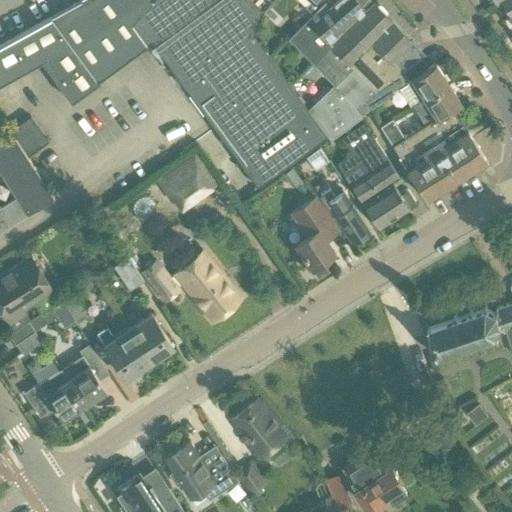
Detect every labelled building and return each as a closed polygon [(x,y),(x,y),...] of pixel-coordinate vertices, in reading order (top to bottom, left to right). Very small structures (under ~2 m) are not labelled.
[(77,0),(50,15),(69,41),(82,58),(96,78),(144,42),(130,22),(151,0),(77,0)] [(151,0),(130,22),(144,42),(145,41),(144,41),(149,37),(258,181),(327,129),(259,39),(265,13),(276,0),(151,0)] [(336,0),(334,3),(330,0),(325,0),(312,13),(288,37),(306,55),(316,44),(318,43),(347,18),(361,5),(368,0),(336,0)] [(310,0),(304,6),(312,13),(325,0),(310,0)] [(411,42),(369,0),(368,0),(347,18),(318,43),(306,55),(334,83),(310,107),(327,129),(325,131),(330,138),(362,115),(361,114),(354,104),(402,71),(401,70),(392,61),(411,42)] [(511,0),(495,0),(505,16),(511,11),(511,0)] [(40,58),(39,57),(69,41),(50,15),(13,36),(27,65),(40,58)] [(13,36),(0,42),(0,65),(6,76),(27,65),(13,36)] [(39,57),(40,58),(54,78),(82,58),(69,41),(39,57)] [(96,78),(82,58),(54,78),(70,98),(94,80),(96,78)] [(447,80),(435,61),(407,79),(402,71),(387,82),(367,96),(374,106),(394,92),(392,90),(407,81),(418,99),(447,80)] [(418,99),(431,119),(454,106),(460,102),(447,80),(418,99)] [(367,96),(354,104),(361,114),(374,106),(367,96)] [(402,138),(416,159),(467,127),(454,106),(431,119),(402,138)] [(39,126),(29,114),(18,122),(11,127),(20,140),(39,126)] [(379,125),(392,144),(402,138),(389,118),(379,125)] [(391,181),(399,175),(363,120),(340,135),(352,154),(337,164),(344,174),(359,164),(365,173),(350,183),(378,227),(416,202),(407,188),(399,193),(391,181)] [(20,140),(28,154),(48,138),(39,126),(20,140)] [(0,134),(0,170),(18,198),(27,213),(55,195),(11,127),(0,134)] [(486,157),(467,127),(416,159),(402,138),(392,144),(411,174),(425,196),(445,183),(486,157)] [(158,180),(177,206),(214,180),(196,154),(158,180)] [(320,192),(352,241),(368,230),(350,201),(342,207),(329,186),(320,192)] [(295,242),(311,266),(314,264),(315,266),(323,260),(322,258),(333,251),(325,238),(338,229),(315,195),(290,211),(306,234),(295,242)] [(0,230),(27,213),(18,198),(0,208),(0,230)] [(201,249),(173,272),(211,318),(239,295),(201,249)] [(30,254),(0,273),(0,305),(11,322),(26,312),(22,306),(51,288),(30,254)] [(145,279),(140,271),(129,255),(117,263),(133,287),(145,279)] [(164,298),(178,288),(154,259),(141,270),(164,298)] [(511,288),(511,300),(497,306),(496,304),(428,326),(438,355),(506,333),(505,330),(507,329),(511,344),(511,282),(511,284),(511,288)] [(72,292),(61,299),(74,319),(76,322),(87,315),(72,292)] [(74,319),(61,299),(51,306),(64,326),(74,319)] [(151,310),(127,326),(149,358),(172,343),(151,310)] [(35,330),(29,320),(8,333),(15,343),(35,330)] [(125,374),(148,359),(127,326),(113,335),(107,325),(97,331),(125,374)] [(106,388),(100,378),(108,372),(89,342),(79,348),(81,353),(60,366),(84,403),(106,388)] [(84,403),(59,367),(25,390),(40,413),(54,404),(63,418),(84,403)] [(290,457),(279,442),(292,432),(261,397),(232,419),(259,456),(265,452),(278,467),(290,457)] [(182,481),(191,495),(203,487),(210,497),(240,478),(223,452),(206,463),(190,438),(165,455),(175,469),(171,472),(178,484),(182,481)] [(391,464),(377,443),(347,463),(360,484),(358,486),(370,505),(387,495),(393,503),(409,493),(402,481),(405,479),(394,462),(391,464)] [(252,493),(267,482),(253,463),(238,472),(252,493)] [(153,494),(137,470),(112,486),(122,499),(117,504),(122,511),(175,511),(178,510),(163,487),(153,494)] [(327,478),(333,494),(339,508),(352,503),(340,473),(327,478)] [(333,511),(329,503),(313,511),(333,511)]
